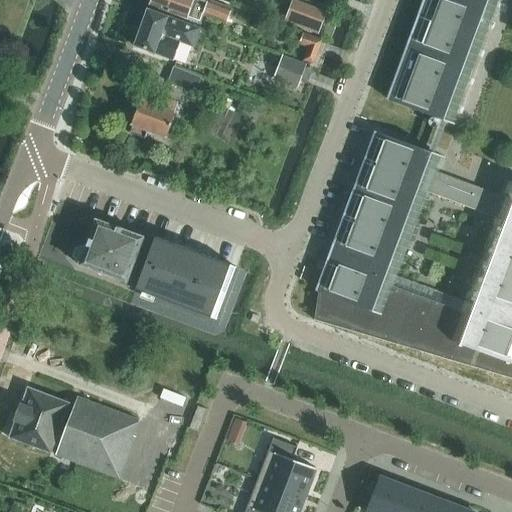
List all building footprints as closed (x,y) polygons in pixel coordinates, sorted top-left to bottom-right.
[(151,0),(150,5),(201,25),(204,17),(226,25),(232,11),(203,0),(151,0)] [(503,0),(431,0),(394,103),(457,126),(503,0)] [(300,3),(292,24),(317,34),(325,13),(300,3)] [(148,10),(135,46),(174,60),(181,41),(193,46),(200,29),(148,10)] [(307,48),(302,61),(313,65),(322,40),(304,33),(299,45),(307,48)] [(282,57),(273,79),(297,89),(306,66),(282,57)] [(174,68),(169,82),(196,93),(202,78),(174,68)] [(165,137),(167,137),(176,113),(176,112),(179,103),(164,97),(160,107),(140,99),(131,124),(133,125),(130,133),(145,139),(145,138),(162,145),(165,137)] [(314,321),(511,378),(511,182),(510,182),(504,197),(435,172),(440,156),(381,134),(333,264),(323,261),(314,321)] [(145,237),(97,219),(97,220),(87,247),(77,248),(74,257),(80,266),(127,284),(145,237)] [(155,237),(136,290),(210,318),(230,265),(155,237)] [(68,402),(27,387),(8,436),(49,451),(68,402)] [(137,421),(77,397),(55,453),(117,478),(134,436),(131,435),(137,421)] [(198,406),(189,429),(199,432),(207,410),(198,406)] [(231,428),(243,433),(247,423),(235,418),(231,428)] [(297,447),(273,438),(258,477),(307,495),(316,470),(317,469),(292,460),(297,447)] [(300,511),(307,495),(258,477),(244,511),(300,511)] [(391,511),(401,487),(380,479),(367,511),(391,511)] [(414,511),(421,495),(401,487),(391,511),(414,511)] [(437,511),(441,502),(421,495),(414,511),(437,511)] [(460,511),(462,510),(441,502),(437,511),(460,511)]
